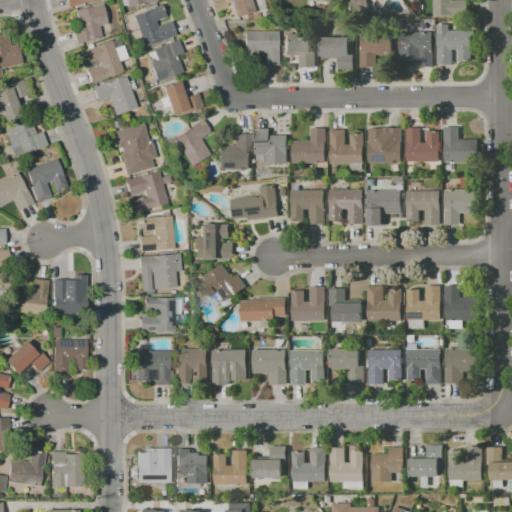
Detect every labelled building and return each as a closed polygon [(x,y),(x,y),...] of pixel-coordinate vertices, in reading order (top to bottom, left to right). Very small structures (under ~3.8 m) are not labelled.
[(236,18),(230,0),(249,0),(254,13),(236,18)] [(435,15),(434,0),(469,0),(469,14),(435,15)] [(101,3),(106,24),(97,26),(99,37),(75,44),(71,29),(78,27),(73,11),(101,3)] [(132,16),(160,5),(164,17),(155,21),(157,26),(170,21),(175,34),(144,46),(132,16)] [(316,67),(300,67),(300,54),(283,55),(283,34),(292,34),(292,23),(311,23),(311,34),(316,34),(316,67)] [(439,64),(438,30),(472,30),(472,60),(459,60),(459,49),(452,49),(453,64),(439,64)] [(21,63),(0,67),(0,32),(5,31),(9,47),(17,45),(21,63)] [(277,31),(277,64),(262,64),(262,50),(256,50),(256,60),(244,60),(244,32),(277,31)] [(434,67),(420,67),(420,65),(398,65),(398,31),(434,31),(434,67)] [(361,66),(361,49),(365,49),(365,33),(394,33),(394,54),(377,54),(378,66),(361,66)] [(350,37),(350,55),(322,55),(322,37),(350,37)] [(177,39),(182,53),(176,55),(182,72),(157,82),(145,51),(177,39)] [(109,41),(121,72),(90,84),(84,70),(89,68),(87,62),(86,63),(82,51),(109,41)] [(124,75),(136,106),(114,115),(107,98),(96,102),(91,88),(124,75)] [(20,79),(26,94),(15,98),(22,114),(3,122),(0,114),(0,90),(10,87),(9,84),(20,79)] [(161,87),(180,79),(187,97),(197,93),(202,107),(187,113),(186,109),(171,114),(161,87)] [(1,127),(28,116),(34,133),(40,131),(46,144),(14,157),(1,127)] [(201,120),(209,132),(199,139),(208,154),(190,166),(172,138),(201,120)] [(111,132),(141,123),(146,142),(150,140),(154,157),(149,159),(151,167),(124,175),(121,162),(121,161),(119,153),(118,147),(116,147),(111,132)] [(444,126),(460,126),(460,139),(479,139),(479,159),(445,159),(444,126)] [(293,162),(293,141),(311,141),(311,128),(326,127),(327,162),(293,162)] [(369,162),(369,140),(388,139),(388,127),(403,127),(403,161),(369,162)] [(407,127),(421,127),(421,142),(427,142),(427,130),(440,130),(440,160),(407,161),(407,127)] [(288,163),(268,163),(268,154),(256,154),(255,128),(270,128),(270,134),(287,134),(288,163)] [(331,129),(345,129),(345,144),(351,144),(351,132),(364,132),(364,163),(331,163),(331,129)] [(251,169),(217,169),(217,146),(234,146),(234,134),(250,133),(251,169)] [(54,159),(65,187),(53,192),(49,181),(44,182),(50,196),(36,201),(24,170),(54,159)] [(0,178),(14,171),(23,188),(24,188),(32,202),(15,210),(10,201),(0,206),(0,178)] [(156,172),(165,202),(136,210),(133,199),(143,196),(142,191),(127,195),(124,181),(156,172)] [(161,184),(159,177),(168,174),(170,181),(161,184)] [(232,199),(262,196),(261,186),(276,184),(280,216),(249,219),(249,216),(234,218),(232,199)] [(325,224),(311,224),(311,208),(305,208),(305,220),(292,220),(292,189),(325,189),(325,224)] [(363,189),(364,223),(349,223),(349,209),(343,209),(343,220),(331,220),(331,189),(363,189)] [(445,225),(445,190),(481,189),(481,211),(461,212),(461,225),(445,225)] [(401,191),(401,213),(383,213),(383,226),(368,226),(368,191),(401,191)] [(441,191),(441,225),(426,225),(426,210),(421,210),(421,220),(407,220),(407,191),(441,191)] [(170,216),(172,249),(139,252),(137,229),(140,229),(139,218),(170,216)] [(200,224),(231,224),(231,237),(219,238),(219,243),(235,243),(235,258),(193,258),(193,237),(200,236),(200,224)] [(0,251),(4,250),(8,264),(0,266),(0,251)] [(137,256),(172,253),(172,254),(177,254),(178,271),(174,271),(175,287),(151,289),(150,272),(148,272),(149,291),(140,292),(137,256)] [(223,263),(233,277),(239,273),(248,286),(226,301),(219,291),(211,297),(199,279),(223,263)] [(50,279),(65,279),(65,294),(72,293),(71,275),(83,275),(84,312),(51,313),(50,279)] [(42,315),(10,312),(12,289),(30,291),(31,278),(46,280),(42,315)] [(368,285),(383,285),(383,301),(389,301),(389,288),(402,288),(402,320),(368,320),(368,285)] [(408,319),(408,289),(421,289),(421,300),(426,300),(426,285),(442,285),(442,319),(424,319),(424,328),(409,328),(409,319),(408,319)] [(445,285),(462,285),(462,297),(478,297),(478,318),(446,318),(445,285)] [(294,320),(293,290),(305,290),(305,301),(311,301),(311,286),(326,286),(326,319),(294,320)] [(330,287),(346,287),(346,301),(363,301),(363,320),(335,321),(335,303),(330,303),(330,287)] [(172,331),(139,331),(139,316),(153,316),(153,309),(142,309),(142,297),(172,297),(172,331)] [(242,320),(242,299),(257,299),(257,297),(287,297),(287,315),(276,315),(276,317),(267,317),(267,320),(242,320)] [(84,340),(84,369),(73,369),(73,358),(66,358),(66,373),(52,373),(52,340),(84,340)] [(2,361),(23,341),(26,344),(29,342),(47,361),(36,372),(28,364),(16,376),(2,361)] [(134,350),(137,350),(137,345),(149,344),(149,350),(168,350),(169,385),(153,385),(153,370),(148,370),(148,382),(134,382),(134,350)] [(447,383),(447,347),(478,347),(478,370),(464,370),(464,383),(447,383)] [(364,382),(349,382),(349,367),(332,367),(332,348),(361,348),(361,364),(364,364),(364,382)] [(442,348),(442,383),(427,383),(427,368),(422,368),(422,379),(408,379),(408,349),(442,348)] [(208,349),(208,378),(197,378),(197,368),(190,368),(190,382),(175,383),(174,349),(208,349)] [(214,384),(213,349),(247,349),(247,380),(229,380),(229,384),(214,384)] [(254,349),(288,349),(288,384),(270,384),(270,371),(254,372),(254,349)] [(403,349),(403,380),(390,380),(390,368),(384,368),(384,383),(369,383),(369,349),(403,349)] [(325,350),(326,380),(313,380),(313,368),(307,368),(307,384),(292,384),(292,350),(325,350)] [(429,453),(429,443),(443,443),(443,453),(429,453)] [(284,477),(254,477),(254,459),(272,459),(272,445),(288,445),(288,462),(284,462),(284,477)] [(404,446),(405,472),(393,472),(393,481),(373,481),(372,453),(390,453),(390,446),(404,446)] [(483,446),(483,479),(464,479),(464,486),(450,486),(450,450),(459,450),(459,462),(468,462),(468,446),(483,446)] [(488,446),(504,446),(504,461),(511,461),(511,480),(492,480),(492,464),(488,464),(488,446)] [(294,480),(293,451),(307,451),(307,462),(311,462),(311,447),(327,447),(327,480),(294,480)] [(365,480),(331,481),(331,447),(346,447),(346,462),(351,462),(351,450),(365,450),(365,480)] [(168,481),(136,482),(135,452),(148,452),(148,465),(153,464),(153,448),(168,448),(168,481)] [(209,482),(188,482),(188,474),(177,474),(176,448),(192,448),(192,452),(200,452),(200,455),(209,455),(209,482)] [(43,452),(39,478),(19,475),(17,484),(4,482),(8,459),(27,462),(29,450),(43,452)] [(249,483),(215,483),(215,454),(227,454),(227,465),(233,465),(233,450),(249,450),(249,483)] [(49,452),(64,451),(64,454),(79,453),(80,486),(49,486),(49,452)] [(439,457),(439,487),(422,487),(422,475),(411,476),(411,457),(439,457)] [(381,506),(381,511),(334,511),(334,503),(353,503),(353,506),(368,506),(368,499),(377,499),(377,506),(381,506)] [(228,511),(228,503),(253,502),(253,511),(228,511)]
